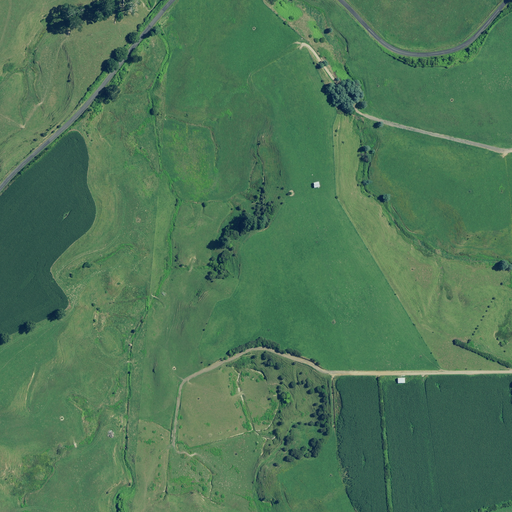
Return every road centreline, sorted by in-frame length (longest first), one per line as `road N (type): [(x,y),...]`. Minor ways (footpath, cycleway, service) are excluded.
road 1 (unclassified): [(0,188),(87,105),(172,0)]
road 2 (unclassified): [(340,0),(391,48),(419,55),(467,43),(507,0)]
